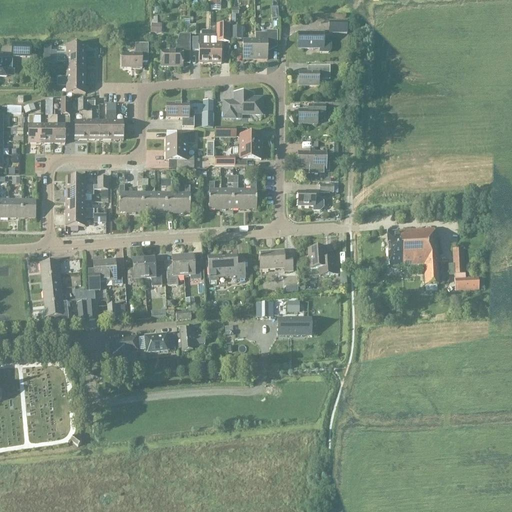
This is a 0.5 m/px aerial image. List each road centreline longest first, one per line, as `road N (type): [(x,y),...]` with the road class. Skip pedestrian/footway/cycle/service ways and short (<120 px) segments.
road 1 (residential): [(48,246),(48,167),(128,159),(142,150),(141,88)]
road 2 (residential): [(48,246),(278,233)]
road 3 (track): [(349,227),(361,0)]
road 4 (unclassified): [(0,343),(170,325)]
road 5 (residential): [(278,233),(280,79)]
road 6 (residential): [(141,88),(280,79)]
